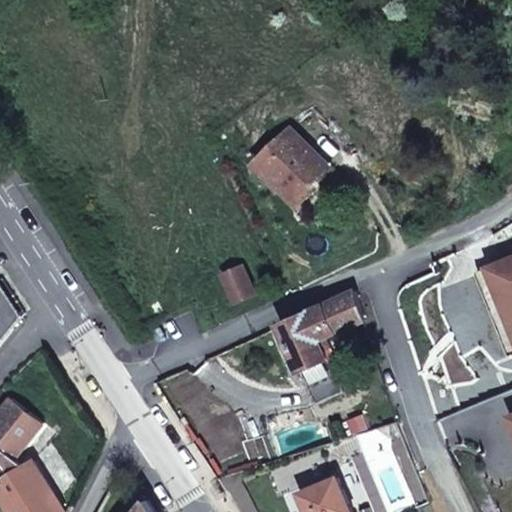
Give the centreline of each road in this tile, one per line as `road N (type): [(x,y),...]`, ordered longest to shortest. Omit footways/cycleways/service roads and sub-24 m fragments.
road 1 (residential): [(114,383),(511,198)]
road 2 (tertiary): [(0,210),(114,383)]
road 3 (tertiary): [(114,383),(197,511)]
